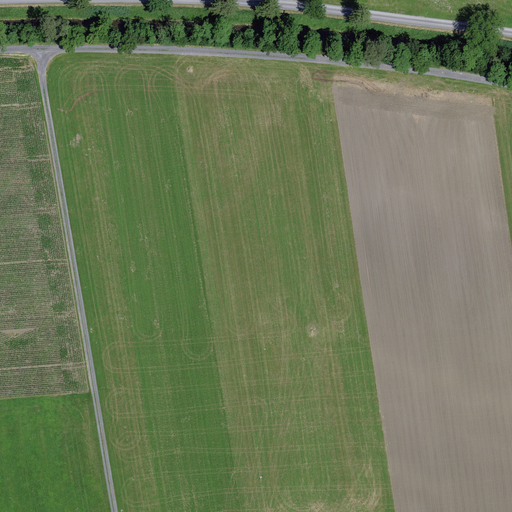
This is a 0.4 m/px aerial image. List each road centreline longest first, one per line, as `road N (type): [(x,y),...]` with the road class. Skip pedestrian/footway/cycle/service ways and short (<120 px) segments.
road 1 (track): [(511,87),(432,71),(211,52),(0,51)]
road 2 (track): [(116,511),(39,50)]
road 3 (track): [(511,36),(275,7),(63,0)]
